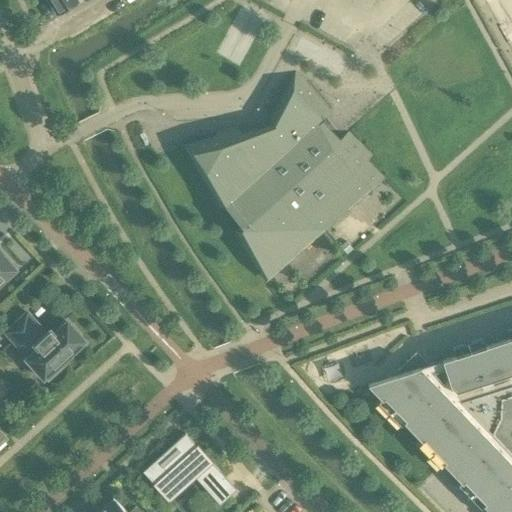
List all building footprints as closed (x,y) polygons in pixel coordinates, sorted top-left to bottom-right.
[(49,0),(58,14),(78,1),(77,0),(49,0)] [(217,136),(185,146),(202,174),(201,176),(220,208),(227,203),(245,224),(235,232),(258,271),(261,270),(267,280),(303,247),(305,249),(326,230),(325,228),(384,178),(367,160),(372,155),(350,133),(337,140),(318,119),(330,111),(296,72),(270,119),(276,126),(253,147),(250,143),(236,127),(216,133),(217,136)] [(345,241),(339,246),(346,254),(352,249),(345,241)] [(0,283),(16,269),(0,251),(0,283)] [(27,312),(5,332),(28,357),(26,359),(44,379),(46,377),(48,379),(65,364),(63,361),(85,341),(67,321),(53,333),(49,329),(45,333),(27,312)] [(511,511),(511,328),(507,330),(509,338),(486,345),(483,338),(452,348),(454,355),(428,364),(417,351),(398,370),(401,373),(367,383),(368,384),(381,397),(375,403),(398,427),(404,421),(421,439),(415,445),(438,468),(444,463),(461,481),(455,486),(478,510),(484,504),(490,511),(511,511)] [(236,490),(212,463),(213,462),(197,444),(196,445),(185,433),(142,472),(153,484),(152,484),(168,502),(195,478),(219,505),(236,490)] [(113,499),(98,511),(140,511),(135,506),(129,511),(127,511),(113,496),(112,497),(113,499)]
